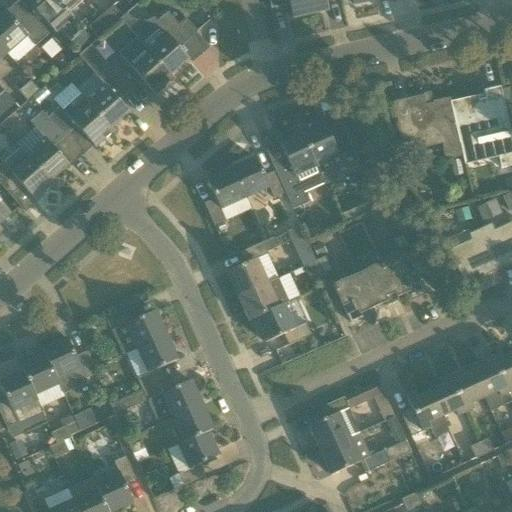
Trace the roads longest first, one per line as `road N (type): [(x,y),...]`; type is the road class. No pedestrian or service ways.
road 1 (residential): [(511,313),(446,325),(246,418)]
road 2 (residential): [(246,418),(187,292),(153,235),(118,199)]
road 3 (residential): [(491,20),(267,78)]
road 4 (residential): [(267,78),(227,97),(118,199)]
road 5 (residential): [(118,199),(0,297)]
